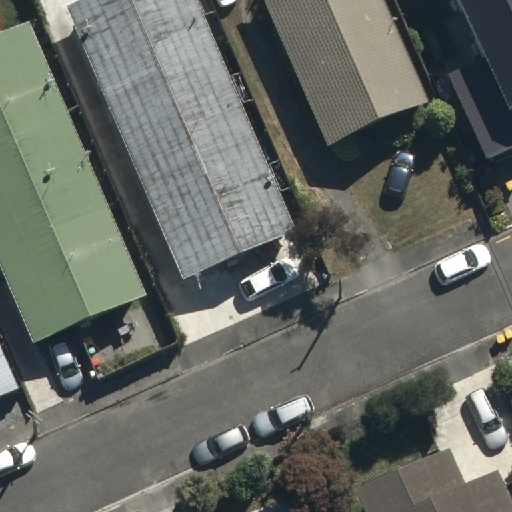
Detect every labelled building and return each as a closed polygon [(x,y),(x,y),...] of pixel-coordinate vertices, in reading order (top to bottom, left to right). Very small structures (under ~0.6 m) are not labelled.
[(196,0),(124,0),(65,24),(175,298),(297,249),(196,0)] [(429,123),(375,0),(258,0),(257,1),(329,166),(429,123)] [(511,0),(460,0),(487,56),(449,73),(492,163),(511,153),(511,0)] [(29,29),(0,40),(0,274),(32,349),(145,301),(29,29)] [(0,411),(19,403),(0,359),(0,411)] [(358,506),(360,511),(511,511),(511,510),(502,487),(464,503),(450,468),(358,506)]
